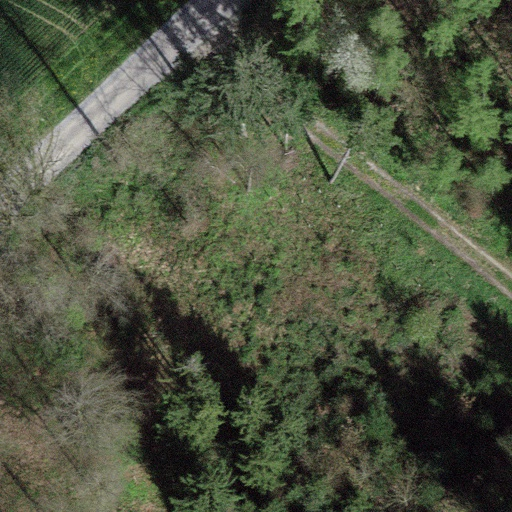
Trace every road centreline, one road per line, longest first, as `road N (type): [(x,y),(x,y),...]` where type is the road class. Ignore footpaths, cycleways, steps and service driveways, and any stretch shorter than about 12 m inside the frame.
road 1 (track): [(197,11),(511,263)]
road 2 (unclassified): [(206,0),(0,199)]
